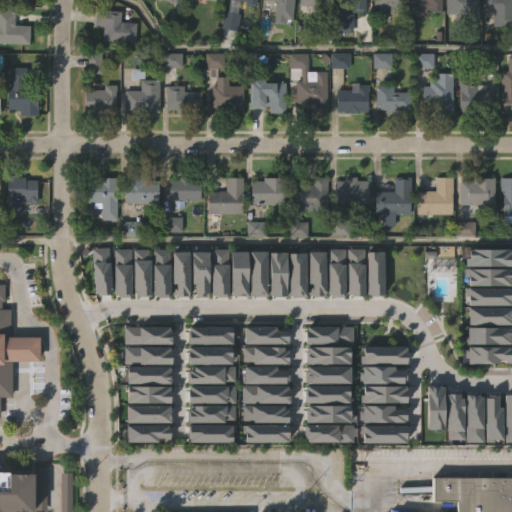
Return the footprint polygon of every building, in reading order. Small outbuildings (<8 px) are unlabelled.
[(156,21),(151,39),(173,45),(182,15),(167,11),(170,1),(164,0),(152,0),(147,18),(156,21)] [(294,0),(293,19),(286,18),(285,23),(274,22),(276,1),(262,0),(294,0)] [(332,0),(331,22),(312,20),(313,6),(308,6),(307,13),(301,13),(301,5),(299,5),(299,0),(332,0)] [(366,0),(366,12),(352,12),(352,6),(347,6),(346,14),(353,14),(353,33),(337,32),(337,0),(366,0)] [(399,7),(399,13),(393,13),(393,8),(372,7),(372,0),(403,0),(403,7),(399,7)] [(442,0),(442,10),(431,10),(431,14),(428,13),(428,17),(411,17),(411,9),(409,9),(409,0),(442,0)] [(479,0),(479,19),(462,19),(462,13),(446,13),(446,0),(479,0)] [(511,0),(511,26),(493,26),(493,10),(483,10),(483,0),(511,0)] [(136,22),(135,44),(102,42),(103,25),(95,24),(96,9),(122,11),(121,21),(136,22)] [(184,30),(204,36),(203,40),(213,42),(220,16),(189,9),(184,30)] [(14,12),(14,25),(30,26),(29,44),(0,42),(0,10),(15,11),(14,12)] [(256,22),(225,18),(221,41),(253,46),(256,22)] [(271,62),(288,64),(292,26),(261,23),(259,41),(273,43),(271,62)] [(313,48),(314,26),(297,25),(296,47),(313,48)] [(438,52),(438,27),(406,27),(406,51),(438,52)] [(442,27),(442,59),(475,59),(475,32),(458,32),(458,27),(442,27)] [(489,68),(509,68),(509,36),(495,37),(495,27),(479,27),(479,52),(489,52),(489,68)] [(400,28),(370,28),(370,50),(386,50),(386,55),(400,56),(400,28)] [(361,54),(361,31),(346,31),(346,41),(332,42),(333,74),(349,74),(349,55),(345,56),(345,54),(361,54)] [(133,64),(117,63),(118,52),(93,51),(92,66),(100,67),(99,84),(132,85),(133,64)] [(11,67),(11,53),(0,52),(0,84),(26,86),(27,67),(11,67)] [(308,54),(308,72),(328,71),(327,106),(295,106),(295,81),(301,81),(301,68),(289,68),(289,53),(308,54)] [(236,55),(220,54),(218,71),(235,72),(236,55)] [(511,114),(502,114),(502,70),(508,70),(508,55),(511,55),(511,114)] [(25,80),(25,89),(37,89),(37,115),(19,115),(19,109),(7,109),(7,87),(9,87),(9,83),(8,83),(8,66),(25,67),(25,80)] [(474,71),(474,85),(486,85),(486,90),(490,90),(490,112),(459,112),(460,69),(474,70),(474,71)] [(453,73),(452,113),(434,112),(435,109),(421,109),(422,85),(429,86),(429,80),(434,80),(434,73),(453,73)] [(159,79),(159,113),(145,113),(145,109),(125,108),(125,90),(140,90),(140,79),(159,79)] [(228,82),(228,86),(243,86),(243,113),(224,112),(224,107),(212,107),(212,86),(223,86),(223,82),(228,82)] [(188,83),(194,92),(201,92),(201,109),(166,109),(166,86),(183,86),(188,83)] [(285,83),(285,113),(269,112),(269,106),(250,105),(250,83),(285,83)] [(94,111),(85,111),(85,90),(104,90),(104,85),(116,85),(116,111),(94,111)] [(359,111),(359,113),(336,111),(336,90),(356,90),(356,85),(369,85),(369,111),(359,111)] [(393,86),(393,92),(411,92),(411,109),(376,109),(376,86),(393,86)] [(202,110),(220,109),(220,95),(202,95),(202,110)] [(323,154),(324,113),(304,113),(304,95),(290,95),(290,109),(298,110),(297,123),(292,123),(292,146),(308,146),(308,154),(323,154)] [(429,95),(412,95),(411,109),(429,109),(429,95)] [(511,96),(503,97),(503,112),(497,112),(497,155),(511,154),(511,96)] [(33,157),(34,130),(21,130),(21,109),(5,109),(4,151),(16,151),(16,157),(33,157)] [(432,125),(418,125),(419,152),(449,151),(448,115),(431,115),(432,125)] [(122,131),(121,153),(155,153),(156,121),(137,121),(137,132),(122,131)] [(456,150),(485,149),(484,131),(471,131),(471,121),(455,121),(456,150)] [(281,155),(281,123),(247,123),(247,149),(265,149),(265,155),(281,155)] [(333,131),(333,153),(363,154),(364,125),(347,125),(347,131),(333,131)] [(112,150),(112,127),(100,127),(100,131),(84,131),(84,150),(112,150)] [(163,151),(198,151),(198,133),(180,133),(180,127),(163,127),(163,151)] [(240,127),(208,127),(208,151),(239,152),(240,127)] [(407,153),(407,134),(382,133),(383,128),(372,127),(371,152),(407,153)] [(16,174),(16,177),(25,177),(25,180),(37,180),(37,204),(27,204),(27,199),(20,199),(20,216),(5,216),(6,174),(16,174)] [(117,178),(117,219),(101,218),(101,208),(93,208),(93,203),(87,203),(88,181),(99,181),(99,177),(117,178)] [(146,177),(146,180),(159,180),(158,204),(125,203),(125,177),(146,177)] [(187,177),(187,181),(201,181),(201,201),(184,201),(184,209),(174,208),(174,201),(169,201),(169,180),(179,180),(179,177),(187,177)] [(243,214),(208,214),(208,192),(226,191),(227,177),(243,177),(243,214)] [(294,210),(293,185),(313,185),(313,177),(327,177),(327,210),(294,210)] [(368,181),(367,204),(334,203),(335,180),(345,181),(345,177),(356,178),(356,180),(368,181)] [(388,215),(375,215),(375,191),(395,191),(395,177),(411,177),(411,215),(388,215)] [(415,214),(414,214),(414,190),(433,190),(433,177),(450,177),(450,214),(415,214)] [(283,178),(283,183),(285,183),(285,205),(251,205),(251,181),(263,181),(263,178),(283,178)] [(463,204),(460,204),(460,181),(473,181),(473,178),(495,178),(495,205),(463,204)] [(511,178),(511,222),(503,222),(503,191),(500,191),(500,178),(511,178)] [(205,256),(239,255),(239,218),(222,219),(223,233),(204,233),(205,256)] [(248,246),(280,245),(279,218),(259,219),(259,222),(247,223),(248,246)] [(290,251),(324,250),(323,218),(309,219),(309,226),(290,227),(290,251)] [(448,256),(449,219),(432,218),(431,233),(413,232),(413,255),(448,256)] [(18,244),(34,244),(34,220),(3,219),(3,256),(17,257),(18,244)] [(98,247),(98,262),(114,261),(113,219),(83,219),(84,247),(98,247)] [(371,233),(371,256),(407,255),(406,219),(390,219),(390,233),(371,233)] [(511,219),(497,219),(498,257),(511,256),(511,219)] [(331,220),(331,245),(365,245),(364,222),(353,222),(353,220),(331,220)] [(455,221),(456,246),(491,246),(490,220),(455,221)] [(197,243),(197,221),(166,221),(165,242),(171,242),(171,249),(180,250),(181,242),(197,243)] [(155,244),(155,222),(121,223),(122,245),(155,244)] [(469,244),(469,261),(511,260),(511,243),(469,244)] [(89,247),(94,292),(97,291),(97,294),(112,293),(107,245),(89,247)] [(151,247),(168,248),(168,296),(155,296),(155,293),(151,293),(151,247)] [(179,250),(179,247),(187,247),(187,295),(174,295),(174,283),(170,283),(170,250),(179,250)] [(365,250),(374,250),(374,248),(381,247),(382,294),(369,294),(369,292),(366,292),(365,250)] [(113,248),(129,248),(129,296),(116,296),(116,293),(113,293),(113,248)] [(131,248),(146,248),(146,258),(148,258),(148,295),(135,295),(135,290),(131,290),(131,248)] [(196,250),(196,248),(204,248),(204,250),(207,250),(208,295),(193,296),(193,282),(191,282),(190,250),(196,250)] [(210,248),(227,248),(227,296),(214,296),(214,293),(210,293),(210,248)] [(326,248),(342,248),(343,295),(330,295),(330,293),(327,293),(326,248)] [(345,248),(362,248),(362,296),(349,296),(349,294),(345,294),(345,248)] [(288,252),(297,252),(297,249),(303,249),(303,296),(291,296),(291,295),(288,295),(288,252)] [(229,250),(229,294),(232,294),(232,295),(246,295),(246,250),(229,250)] [(248,250),(265,250),(265,295),(252,295),(252,293),(249,293),(248,250)] [(307,250),(324,250),(324,295),(310,295),(310,293),(307,293),(307,289),(311,289),(311,282),(306,282),(307,250)] [(268,252),(284,252),(284,295),(272,295),(272,294),(268,294),(268,252)] [(178,273),(178,258),(160,258),(160,273),(178,273)] [(467,264),(467,281),(510,280),(510,278),(511,278),(511,262),(467,264)] [(471,263),(453,263),(452,278),(471,278),(471,263)] [(0,279),(6,279),(6,296),(3,296),(3,305),(12,305),(12,333),(41,333),(41,356),(11,356),(11,390),(0,390),(1,413),(0,413),(0,279)] [(511,283),(468,283),(468,300),(510,300),(510,297),(511,297),(511,283)] [(108,336),(106,288),(89,289),(90,336),(108,336)] [(128,290),(110,290),(110,337),(127,338),(128,290)] [(146,290),(130,291),(130,337),(147,337),(146,290)] [(166,290),(149,290),(150,338),(167,338),(166,290)] [(224,290),(207,290),(208,338),(225,337),(224,290)] [(341,337),(341,290),(323,290),(324,337),(341,337)] [(344,290),(343,337),(360,337),(360,290),(344,290)] [(206,293),(188,292),(188,326),(192,326),(192,338),(205,338),(206,293)] [(263,337),(264,293),(247,292),(246,337),(263,337)] [(305,292),(304,325),(309,325),(309,338),(322,338),(322,293),(305,292)] [(186,293),(169,293),(168,326),(173,326),(172,337),(186,337),(186,293)] [(227,337),(244,337),(244,293),(227,293),(227,337)] [(283,293),(265,294),(266,338),(284,337),(283,293)] [(363,337),(380,337),(380,293),(363,293),(363,337)] [(302,338),(303,294),(286,294),(285,338),(302,338)] [(468,303),(468,319),(511,319),(511,303),(468,303)] [(0,439),(21,402),(37,402),(36,378),(4,379),(3,317),(0,317),(0,439)] [(188,322),(188,340),(231,339),(231,322),(188,322)] [(244,323),(244,339),(287,338),(287,327),(285,327),(285,322),(280,322),(280,324),(275,324),(275,323),(244,323)] [(306,323),(306,326),(304,326),(304,339),(351,338),(350,322),(306,323)] [(467,322),(467,333),(464,333),(464,339),(510,340),(510,322),(467,322)] [(169,323),(123,323),(123,340),(169,339),(169,323)] [(187,343),(230,342),(230,359),(188,360),(187,343)] [(306,342),(306,359),(348,359),(348,342),(306,342)] [(511,342),(468,342),(468,357),(498,358),(498,355),(506,355),(506,359),(510,359),(510,356),(511,356),(511,342)] [(123,344),(124,360),(170,360),(170,343),(123,344)] [(242,343),(242,357),(252,357),(252,360),(288,360),(287,345),(285,346),(285,343),(242,343)] [(363,343),(363,352),(359,352),(359,359),(406,359),(406,346),(404,346),(404,343),(363,343)] [(508,349),(464,349),(464,366),(508,366),(508,349)] [(192,361),(192,366),(188,366),(188,379),(224,378),(224,376),(233,376),(233,361),(192,361)] [(306,361),(306,378),(348,379),(348,362),(306,361)] [(360,362),(360,368),(358,368),(358,376),(361,376),(361,380),(406,379),(405,366),(393,366),(393,361),(360,362)] [(243,362),(243,378),(288,378),(288,366),(275,366),(275,362),(259,362),(243,362)] [(127,363),(127,380),(169,379),(169,363),(127,363)] [(462,368),(462,385),(508,386),(508,368),(462,368)] [(305,381),(305,398),(350,398),(350,391),(347,391),(347,382),(305,381)] [(362,382),(362,391),(359,391),(359,399),(406,398),(406,386),(404,386),(404,381),(362,382)] [(427,381),(427,424),(443,424),(443,381),(427,381)] [(189,383),(234,382),(235,398),(187,399),(187,386),(189,386),(189,383)] [(241,382),(286,382),(286,385),(289,385),(289,398),(241,398),(241,382)] [(127,383),(127,399),(169,398),(169,383),(127,383)] [(499,405),(508,405),(508,388),(464,387),(463,405),(499,405)] [(446,388),(459,388),(459,390),(462,390),(462,435),(448,435),(448,426),(446,426),(446,388)] [(465,389),(479,389),(479,391),(482,391),(482,437),(465,437),(465,389)] [(485,392),(489,392),(489,389),(498,389),(498,401),(502,402),(502,434),(493,434),(493,438),(485,438),(485,392)] [(127,401),(128,417),(169,416),(169,400),(127,401)] [(194,406),(188,406),(188,418),(225,418),(225,414),(233,414),(233,401),(194,401),(194,406)] [(242,401),(242,416),(250,416),(250,419),(287,418),(287,406),(282,406),(282,401),(242,401)] [(306,401),(349,401),(349,418),(306,418),(306,401)] [(393,401),(361,401),(361,406),(358,406),(358,415),(361,415),(361,418),(405,418),(405,405),(403,405),(403,401),(398,401),(398,405),(393,405),(393,401)] [(126,420),(126,438),(157,437),(156,433),(163,433),(163,438),(168,438),(168,434),(171,434),(170,419),(126,420)] [(189,421),(189,438),(231,437),(231,429),(234,429),(234,420),(189,421)] [(244,421),(245,439),(287,438),(287,420),(244,421)] [(304,421),(304,435),(306,435),(306,438),(350,437),(350,421),(304,421)] [(359,422),(405,421),(405,435),(403,435),(403,438),(362,439),(362,430),(359,430),(359,422)] [(423,470),(440,470),(440,427),(423,427),(423,470)] [(459,481),(460,435),(443,434),(442,481),(459,481)] [(500,483),(511,483),(511,435),(500,436),(500,483)] [(461,436),(462,484),(479,484),(478,436),(461,436)] [(481,482),(498,482),(498,447),(495,447),(495,436),(481,436),(481,482)] [(285,464),(285,447),(239,446),(239,463),(285,464)] [(346,463),(346,446),(303,446),(303,463),(346,463)] [(358,463),(403,464),(404,451),(390,450),(391,447),(358,446),(358,463)] [(123,464),(167,463),(167,447),(123,447),(123,464)] [(186,463),(231,463),(231,447),(185,447),(186,463)] [(35,464),(45,464),(46,507),(35,507),(35,464)] [(186,465),(185,483),(230,484),(230,467),(186,465)] [(349,483),(349,465),(302,466),(302,483),(349,483)] [(0,511),(0,466),(9,466),(9,469),(33,469),(33,507),(1,507),(1,511),(0,511)] [(123,482),(167,483),(167,466),(123,466),(123,482)] [(241,484),(285,484),(285,466),(241,466),(241,484)] [(402,467),(359,466),(359,485),(402,485),(402,467)] [(59,511),(59,469),(71,469),(71,511),(59,511)] [(454,511),(455,510),(455,498),(431,498),(432,472),(511,472),(511,511),(454,511)]
